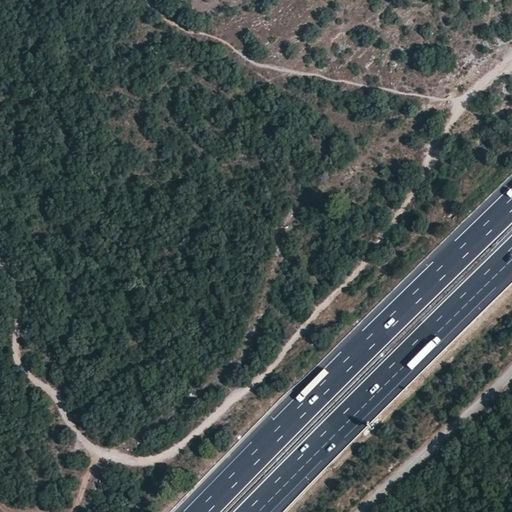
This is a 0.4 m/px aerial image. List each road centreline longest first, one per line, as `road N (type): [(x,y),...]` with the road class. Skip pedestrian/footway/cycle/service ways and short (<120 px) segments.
road 1 (unclassified): [(511,57),(438,132),(398,222),(266,369),(172,452),(137,462),(100,452)]
road 2 (motorway): [(511,204),(202,511)]
road 3 (track): [(163,16),(254,63),(456,102),(511,64)]
road 4 (motorway): [(253,511),(511,254)]
road 5 (track): [(0,256),(17,284),(20,369),(52,392),(78,435),(100,452),(70,511)]
road 6 (track): [(362,511),(511,366)]
